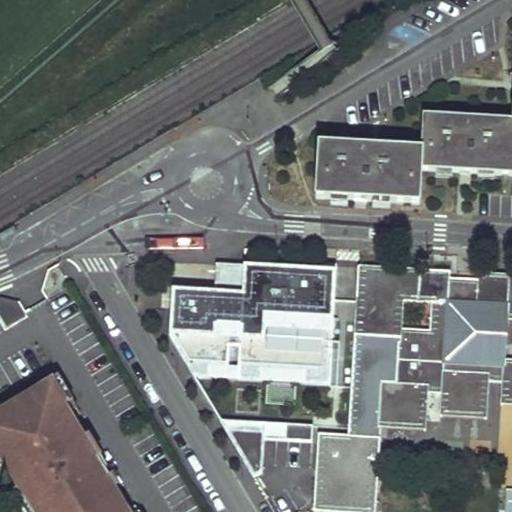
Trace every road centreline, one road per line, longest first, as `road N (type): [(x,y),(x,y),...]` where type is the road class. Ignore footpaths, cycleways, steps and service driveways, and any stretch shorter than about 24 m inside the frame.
road 1 (residential): [(238,160),(506,0)]
road 2 (residential): [(234,201),(260,217),(511,236)]
road 3 (residential): [(173,186),(125,201),(0,267)]
